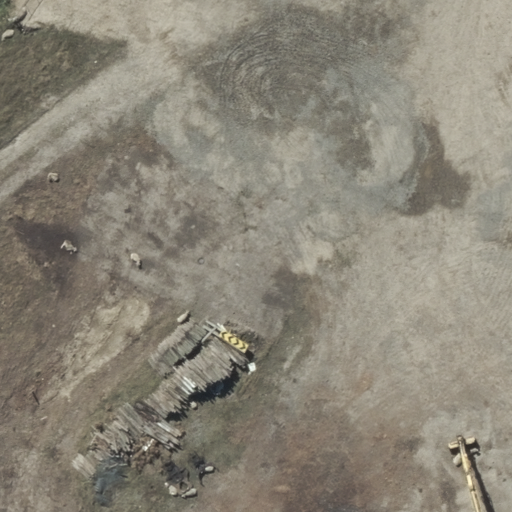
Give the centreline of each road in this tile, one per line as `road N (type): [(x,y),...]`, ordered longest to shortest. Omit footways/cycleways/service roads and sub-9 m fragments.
road 1 (track): [(209,0),(0,158)]
road 2 (track): [(430,0),(511,167)]
